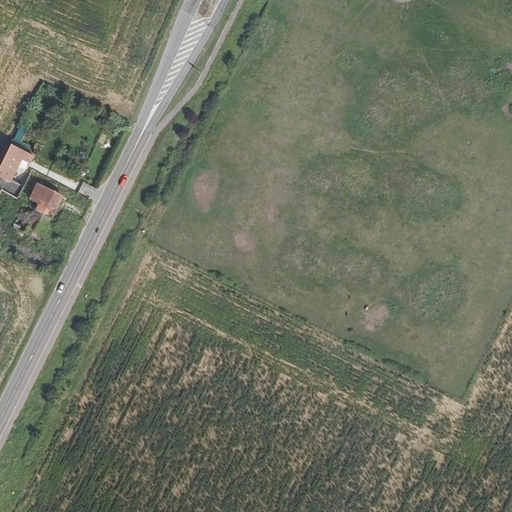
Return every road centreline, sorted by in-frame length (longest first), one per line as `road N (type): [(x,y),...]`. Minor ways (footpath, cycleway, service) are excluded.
road 1 (secondary): [(139,139),(0,419)]
road 2 (secondary): [(139,139),(228,0)]
road 3 (secondary): [(196,0),(139,139)]
